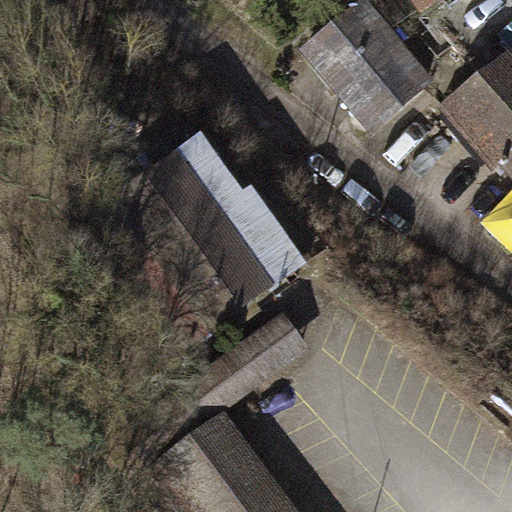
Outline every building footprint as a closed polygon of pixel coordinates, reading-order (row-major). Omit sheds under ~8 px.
[(448,0),(420,0),(430,13),(448,0)] [(448,88),(371,4),(308,62),(385,146),(448,88)] [(511,62),(452,116),(511,183),(511,62)] [(284,296),(187,161),(129,202),(226,337),(284,296)] [(292,311),(125,431),(151,467),(318,347),(292,311)] [(307,511),(239,416),(143,484),(163,511),(307,511)]
